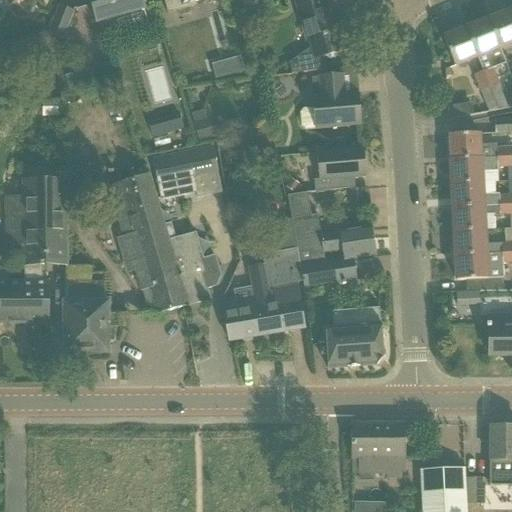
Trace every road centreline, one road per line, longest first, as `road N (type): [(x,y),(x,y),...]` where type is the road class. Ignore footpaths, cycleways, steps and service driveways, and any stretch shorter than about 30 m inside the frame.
road 1 (residential): [(414,401),(389,9)]
road 2 (tertiary): [(0,404),(326,401)]
